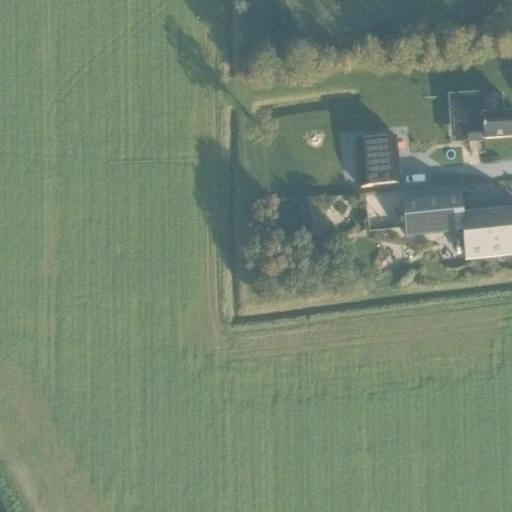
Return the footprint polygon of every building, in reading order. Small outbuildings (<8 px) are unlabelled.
[(485,139),(511,137),(511,113),(503,114),(502,95),(484,97),(485,115),(482,115),(483,128),(467,129),(468,143),(485,141),(485,139)] [(379,123),(397,123),(398,99),(387,98),(387,108),(379,108),(379,123)] [(399,182),(398,171),(399,170),(399,168),(398,168),(397,157),(398,157),(396,137),(384,138),(356,141),(361,189),(385,186),(401,184),(401,182),(399,182)] [(460,195),(403,201),(406,237),(464,231),(467,257),(504,253),(505,255),(511,254),(511,209),(463,215),(460,195)] [(317,212),(316,200),(300,201),(301,214),(317,212)]
